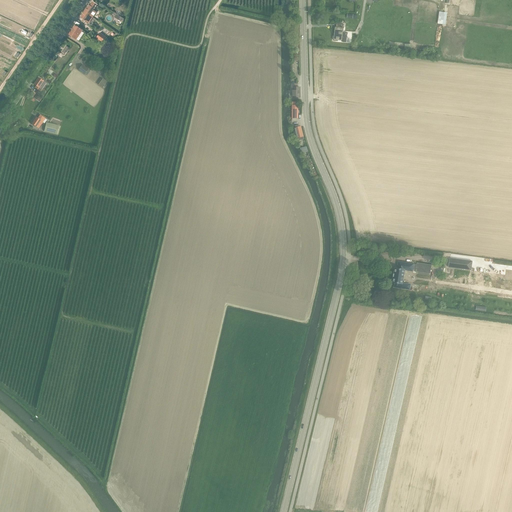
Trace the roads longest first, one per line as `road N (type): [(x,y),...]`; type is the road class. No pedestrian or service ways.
road 1 (track): [(220,0),(199,46),(139,34),(125,39),(38,415),(0,382)]
road 2 (secondary): [(283,511),(343,252),(337,206),(306,121),(302,0)]
road 3 (track): [(101,475),(201,41)]
road 4 (track): [(0,406),(102,511)]
road 5 (unclassified): [(0,116),(85,0)]
road 6 (track): [(75,0),(0,106)]
